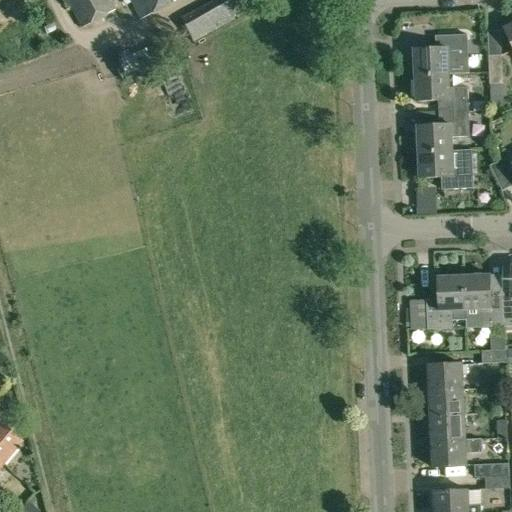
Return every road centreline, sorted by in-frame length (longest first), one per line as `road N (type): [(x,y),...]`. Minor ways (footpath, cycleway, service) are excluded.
road 1 (residential): [(383,511),(369,230)]
road 2 (residential): [(369,230),(359,0)]
road 3 (residential): [(369,230),(511,225)]
